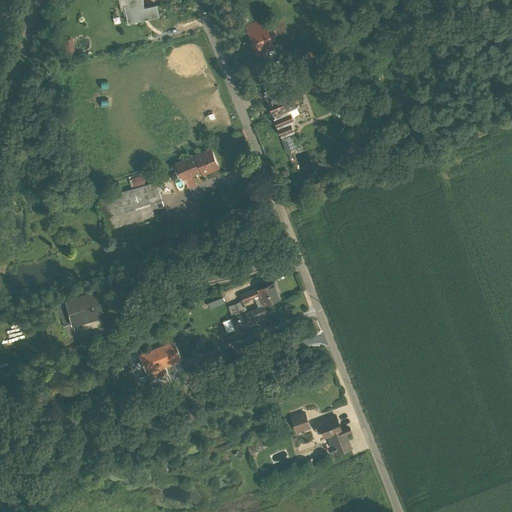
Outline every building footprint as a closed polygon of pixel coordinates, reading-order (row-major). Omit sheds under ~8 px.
[(128,0),(129,5),(125,6),(129,22),(159,15),(157,5),(144,7),(142,0),(128,0)] [(268,30),(257,34),(262,48),(274,44),(268,30)] [(317,68),(306,72),(312,90),(332,82),(324,63),(316,67),(317,68)] [(276,88),(265,92),(268,100),(279,96),(276,88)] [(296,89),(283,94),(289,110),(298,106),(299,108),(301,107),(300,105),(297,98),(299,97),(296,89)] [(279,96),(268,100),(283,136),(294,132),(290,123),(294,121),(289,110),(283,94),(279,96)] [(288,152),(295,149),(290,136),(283,139),(288,152)] [(211,150),(197,156),(178,164),(182,175),(201,167),(203,172),(218,166),(211,150)] [(145,183),(142,173),(131,177),(135,187),(145,183)] [(168,179),(158,181),(162,193),(172,190),(168,179)] [(157,182),(98,199),(107,230),(155,216),(154,210),(164,206),(160,194),(162,193),(158,181),(157,182)] [(274,281),(268,284),(267,282),(262,284),(263,286),(258,288),(262,297),(265,305),(281,298),(274,281)] [(258,288),(241,295),(243,299),(243,302),(256,297),(257,299),(262,297),(258,288)] [(97,292),(67,301),(74,326),(105,317),(97,292)] [(238,309),(236,303),(229,305),(233,317),(247,311),(245,306),(238,309)] [(233,317),(232,318),(236,328),(236,329),(269,315),(265,305),(247,311),(233,317)] [(232,318),(224,320),(228,331),(236,328),(232,318)] [(174,340),(153,349),(155,354),(159,363),(164,361),(172,358),(173,361),(181,358),(174,340)] [(153,349),(144,352),(146,357),(155,354),(153,349)] [(155,354),(146,357),(144,352),(141,354),(148,371),(165,364),(164,361),(159,363),(155,354)] [(165,364),(148,371),(151,379),(169,373),(165,364)] [(305,412),(293,416),(298,431),(310,427),(305,412)] [(336,415),(327,418),(315,422),(319,432),(323,430),(325,436),(326,436),(328,443),(326,444),(330,453),(350,444),(346,433),(351,431),(349,427),(341,430),(336,415)] [(267,439),(248,446),(251,454),(269,447),(267,439)]
